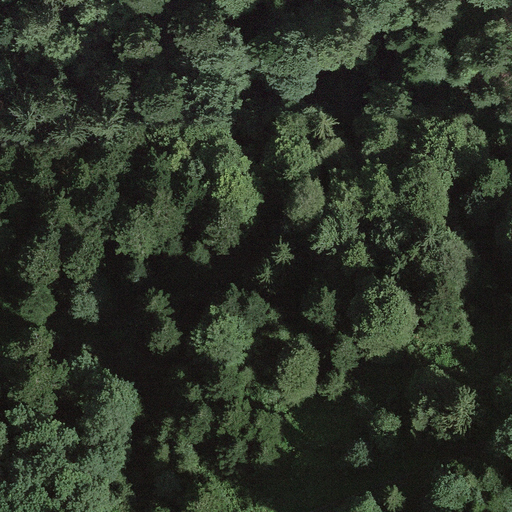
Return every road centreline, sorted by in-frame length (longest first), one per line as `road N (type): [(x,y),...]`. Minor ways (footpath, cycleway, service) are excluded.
road 1 (track): [(0,354),(511,209)]
road 2 (track): [(319,511),(511,436)]
